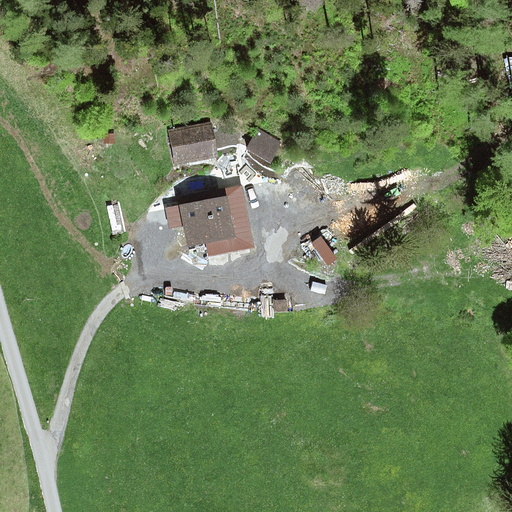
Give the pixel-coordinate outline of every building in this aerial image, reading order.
[(214,127),(171,133),(176,166),(219,160),(214,127)] [(260,132),(250,150),(273,163),(283,145),(260,132)] [(254,191),(170,212),(176,235),(188,232),(193,251),(240,239),(235,220),(260,214),(254,191)] [(420,290),(386,285),(382,309),(416,314),(420,290)] [(214,299),(134,290),(131,311),(211,320),(214,299)]
